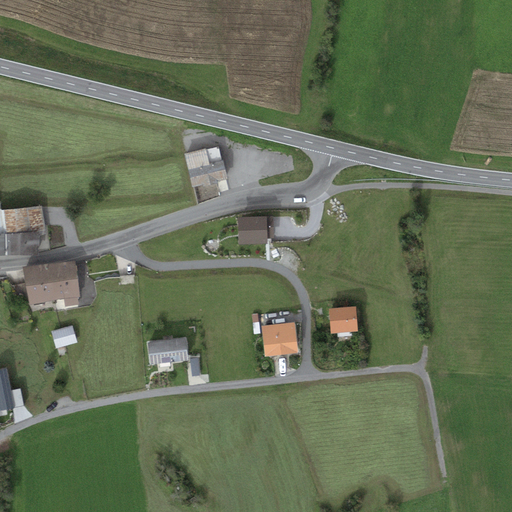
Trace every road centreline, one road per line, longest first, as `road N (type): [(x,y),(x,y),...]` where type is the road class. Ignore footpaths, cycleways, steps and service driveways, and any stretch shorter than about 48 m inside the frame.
road 1 (unclassified): [(0,437),(62,411),(304,378),(310,369),(308,295),(300,280),(247,264),(154,266),(124,241)]
road 2 (primary): [(333,146),(0,65)]
road 3 (residential): [(124,241),(252,196),(304,191),(324,173),(333,146)]
road 4 (track): [(304,378),(426,372),(446,474)]
road 5 (primary): [(511,179),(333,146)]
road 6 (residential): [(0,264),(124,241)]
